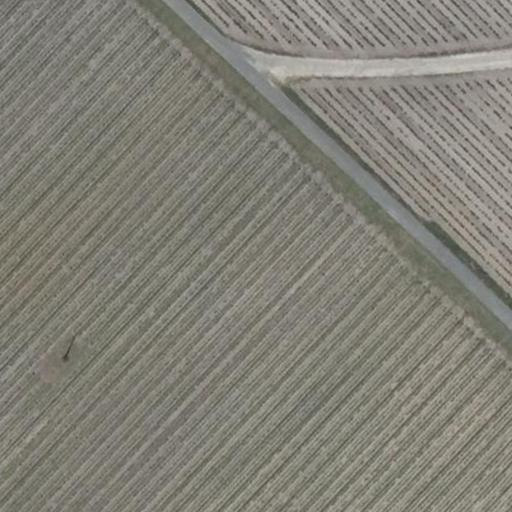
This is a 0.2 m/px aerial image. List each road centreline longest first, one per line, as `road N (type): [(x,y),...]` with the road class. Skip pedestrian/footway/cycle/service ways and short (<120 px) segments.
road 1 (residential): [(162,0),(511,311)]
road 2 (track): [(218,51),(314,70),(396,74),(511,58)]
